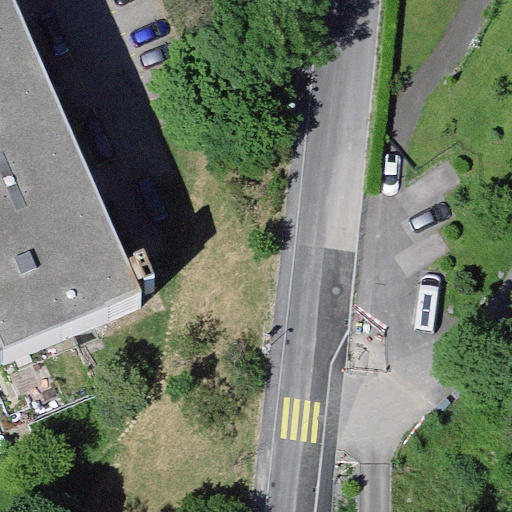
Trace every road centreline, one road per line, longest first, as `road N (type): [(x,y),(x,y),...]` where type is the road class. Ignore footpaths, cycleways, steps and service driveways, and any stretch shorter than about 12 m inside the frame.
road 1 (residential): [(308,390),(359,0)]
road 2 (residential): [(308,390),(386,390),(458,373),(511,299)]
road 3 (residential): [(295,511),(308,390)]
